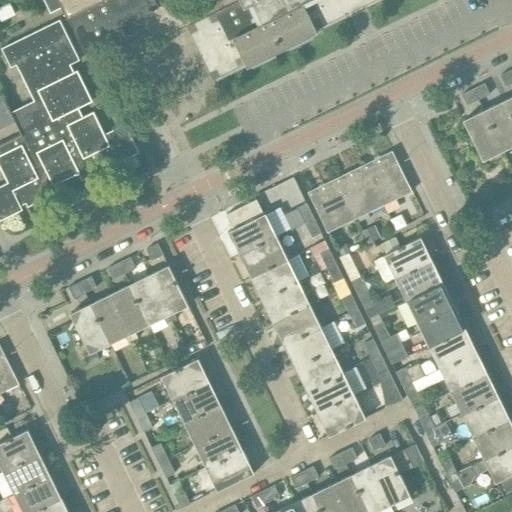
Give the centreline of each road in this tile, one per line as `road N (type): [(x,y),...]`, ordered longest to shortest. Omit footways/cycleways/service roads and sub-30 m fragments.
road 1 (residential): [(310,451),(184,196)]
road 2 (residential): [(134,511),(93,434),(67,424),(1,286)]
road 3 (residential): [(511,292),(476,223),(452,218),(391,94)]
road 4 (residential): [(184,196),(391,94)]
road 5 (residential): [(1,286),(184,196)]
road 6 (residential): [(310,451),(184,511)]
road 7 (residential): [(391,94),(511,36)]
